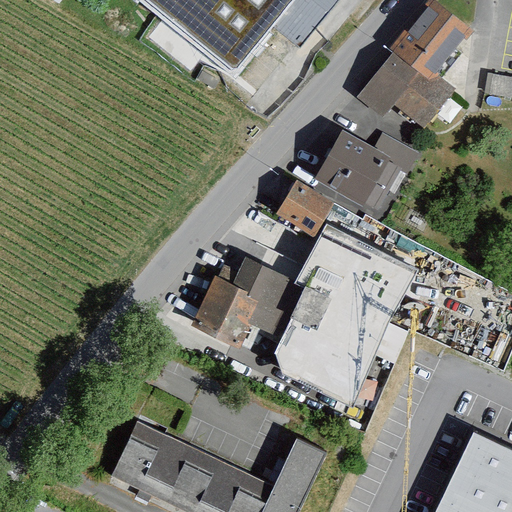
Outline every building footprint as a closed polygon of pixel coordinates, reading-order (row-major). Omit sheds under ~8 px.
[(291,0),(138,0),(231,74),(291,0)] [(471,36),(430,5),(394,52),(434,83),(471,36)] [(451,96),(434,83),(394,52),(354,104),(382,126),(392,113),(421,135),(451,96)] [(372,156),(338,139),(313,186),(375,218),(396,178),(405,183),(418,160),(380,140),(372,156)] [(329,208),(291,188),(272,225),(310,244),(329,208)] [(295,280),(246,258),(240,271),(225,264),(219,277),(215,276),(192,326),(250,352),(260,330),(280,338),(302,290),(292,285),(295,280)] [(511,511),(511,444),(474,426),(432,511),(511,511)] [(273,494),(135,431),(110,486),(165,511),(300,511),(325,461),(295,447),(273,494)]
